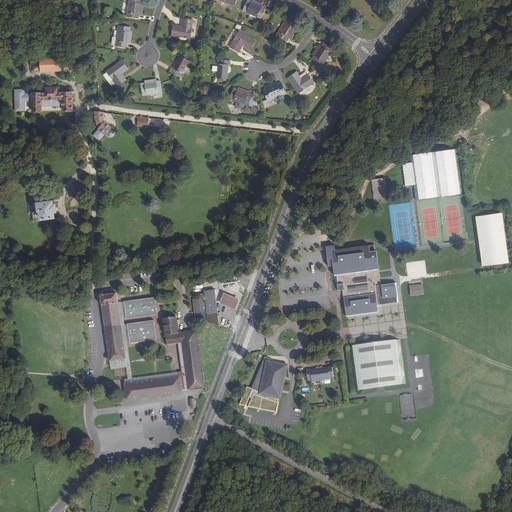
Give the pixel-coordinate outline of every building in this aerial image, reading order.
[(129,0),(127,17),(138,18),(139,15),(141,3),(141,0),(129,0)] [(266,8),(262,6),(251,2),(248,0),(243,11),(261,19),(266,8)] [(174,25),(172,36),(190,39),(192,28),(194,20),(183,19),(182,26),(174,25)] [(277,35),(287,41),(289,38),(296,28),(298,25),(287,19),(277,35)] [(128,46),(128,43),(130,31),(130,28),(119,26),(116,45),(128,46)] [(292,40),(298,30),(296,28),(289,38),(292,40)] [(250,50),(256,41),(240,31),(234,41),(230,47),(239,52),(243,46),(250,50)] [(323,43),(321,45),(315,56),(313,59),(323,65),(333,49),(323,43)] [(313,54),(315,56),(321,45),(319,44),(313,54)] [(189,61),(180,56),(174,68),(172,67),(170,71),(180,77),(183,78),(184,75),(182,74),(189,61)] [(61,71),(61,59),(48,60),(48,69),(41,69),(41,72),(61,71)] [(128,69),(122,60),(107,71),(108,73),(104,75),(112,86),(115,83),(117,87),(126,80),(122,74),(128,69)] [(231,61),(219,60),(217,78),(227,79),(229,65),(230,66),(231,61)] [(302,79),(297,72),(288,79),(299,94),(303,91),(305,94),(312,89),(312,88),(310,86),(314,83),(308,75),(302,79)] [(162,93),(160,81),(157,81),(145,83),(141,84),(143,95),(162,93)] [(286,94),(282,83),(278,85),(267,89),(264,91),(268,102),(286,94)] [(42,100),(62,99),(62,106),(63,110),(73,110),(72,93),(58,94),(57,88),(46,88),(46,94),(32,94),(33,111),(42,111),(42,107),(42,100)] [(252,95),(249,94),(238,90),(234,88),(230,100),(248,106),(252,96),(252,95)] [(26,93),(26,89),(16,89),(16,111),(27,111),(27,102),(32,102),(32,93),(26,93)] [(42,100),(42,107),(62,106),(62,99),(42,100)] [(96,120),(104,120),(104,113),(95,112),(95,113),(89,115),(90,119),(95,119),(96,120)] [(147,127),(148,118),(137,117),(136,127),(147,127)] [(456,150),(410,156),(416,200),(461,194),(456,150)] [(373,201),(385,200),(385,178),(373,179),(373,201)] [(54,201),(54,199),(39,201),(40,209),(42,208),(44,215),(51,215),(57,214),(57,210),(58,210),(57,201),(54,201)] [(33,219),(39,219),(39,205),(30,205),(30,211),(33,211),(33,219)] [(502,213),(475,217),(481,267),(508,264),(502,213)] [(346,317),(378,313),(377,306),(398,303),(395,284),(380,286),(376,252),(374,252),(374,246),(335,250),(334,246),(326,247),(329,267),(333,267),(335,285),(337,285),(338,292),(343,291),(346,317)] [(409,289),(410,296),(423,295),(422,287),(409,289)] [(194,312),(195,319),(219,326),(214,290),(204,291),(204,294),(199,295),(200,298),(193,299),(194,312)] [(116,293),(100,295),(109,360),(125,358),(118,304),(116,293)] [(235,309),(239,299),(224,293),(220,303),(235,309)] [(155,297),(124,301),(126,319),(157,314),(155,297)] [(186,375),(182,342),(178,343),(182,371),(179,371),(132,378),(122,303),(120,303),(118,304),(125,358),(109,360),(111,368),(126,366),(127,378),(124,379),(124,381),(125,383),(186,375)] [(163,319),(167,344),(178,343),(182,342),(186,375),(125,383),(124,383),(126,399),(182,392),(182,390),(188,389),(188,390),(204,387),(197,330),(179,333),(176,317),(163,319)] [(154,320),(127,324),(129,343),(156,340),(154,320)] [(399,340),(348,347),(354,391),(405,384),(399,340)] [(250,388),(247,387),(239,405),(276,413),(279,399),(281,399),(288,364),(274,361),(264,356),(250,388)] [(329,378),(333,378),(331,367),(327,367),(327,368),(323,369),(324,369),(322,370),(315,370),(314,371),(314,370),(310,370),(305,370),(307,381),(311,381),(311,382),(329,380),(329,378)]
